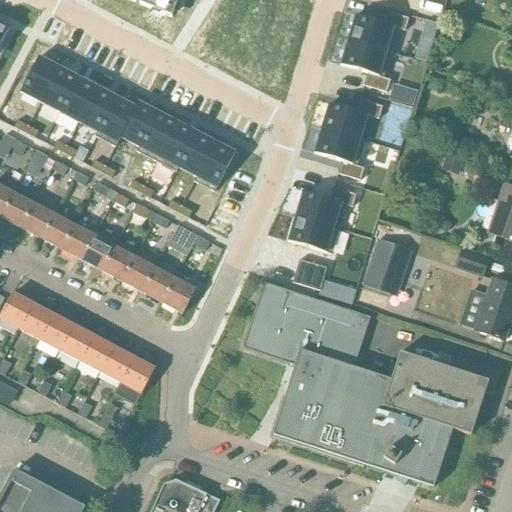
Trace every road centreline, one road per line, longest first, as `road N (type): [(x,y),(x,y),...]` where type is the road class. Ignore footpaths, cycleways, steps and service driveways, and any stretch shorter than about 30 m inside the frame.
road 1 (residential): [(42,0),(289,127)]
road 2 (residential): [(289,127),(261,208),(190,353)]
road 3 (residential): [(190,353),(0,252)]
road 4 (unclassified): [(172,449),(351,511)]
road 5 (residential): [(327,0),(289,127)]
